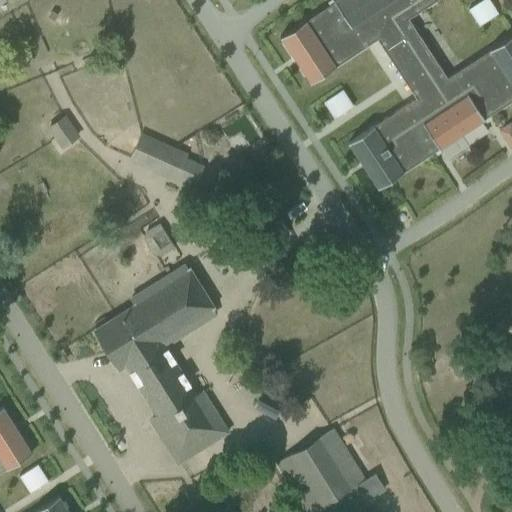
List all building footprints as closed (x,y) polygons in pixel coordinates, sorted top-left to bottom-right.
[(511,34),(488,50),(446,78),(407,18),(435,0),(335,0),(334,1),(334,0),(333,1),(333,2),(305,20),(279,37),(280,38),(280,37),(309,81),(308,82),(309,83),(335,66),(335,65),(376,39),(415,98),(373,126),(373,125),(347,143),(347,144),(348,143),(377,187),(376,187),(377,188),(403,171),(438,148),(438,149),(439,148),(439,147),(482,119),(482,120),(483,119),(511,99),(511,34)] [(481,0),(468,9),(479,26),(498,13),(488,0),(481,0)] [(323,102),(334,119),(353,106),(342,89),(323,102)] [(79,135),(64,114),(46,127),(54,139),(61,148),(79,135)] [(175,181),(188,153),(141,132),(128,160),(175,181)] [(157,256),(175,247),(162,223),(144,232),(157,256)] [(227,224),(213,233),(223,248),(237,239),(227,224)] [(210,309),(185,271),(94,330),(119,369),(126,364),(157,414),(150,419),(177,461),(223,432),(200,397),(192,402),(155,345),(210,309)] [(0,511),(0,472),(29,453),(2,408),(0,409),(0,511),(68,511),(57,493),(27,511),(0,511)] [(352,511),(385,490),(374,472),(365,478),(331,427),(275,464),(306,511),(309,511),(317,507),(320,511),(352,511)] [(37,464),(18,476),(29,493),(48,481),(37,464)]
